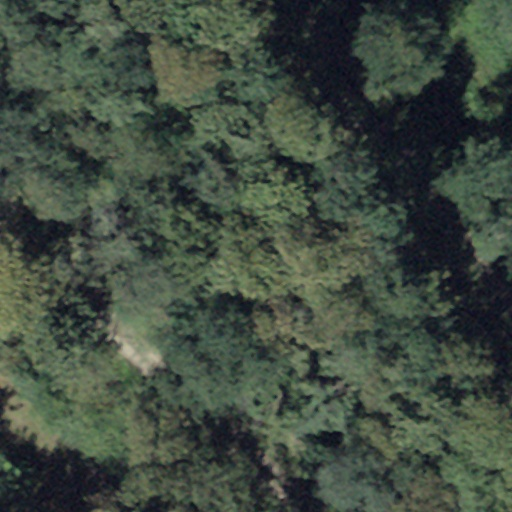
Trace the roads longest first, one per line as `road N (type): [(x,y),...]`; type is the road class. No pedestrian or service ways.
road 1 (track): [(323,511),(0,168)]
road 2 (track): [(511,380),(249,0)]
